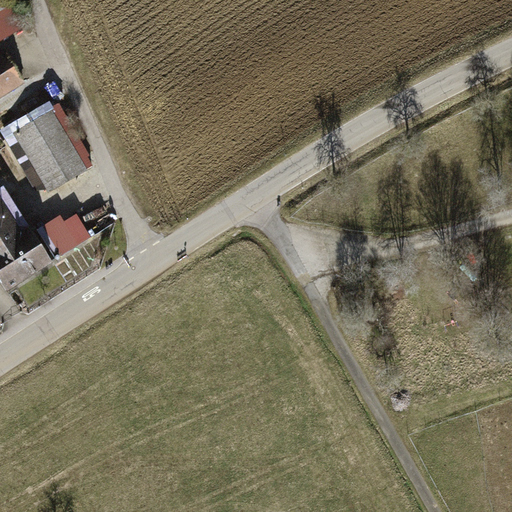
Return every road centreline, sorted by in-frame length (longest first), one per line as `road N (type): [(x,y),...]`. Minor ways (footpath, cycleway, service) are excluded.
road 1 (tertiary): [(0,359),(419,95),(511,53)]
road 2 (track): [(444,511),(282,242)]
road 3 (track): [(387,410),(511,380)]
